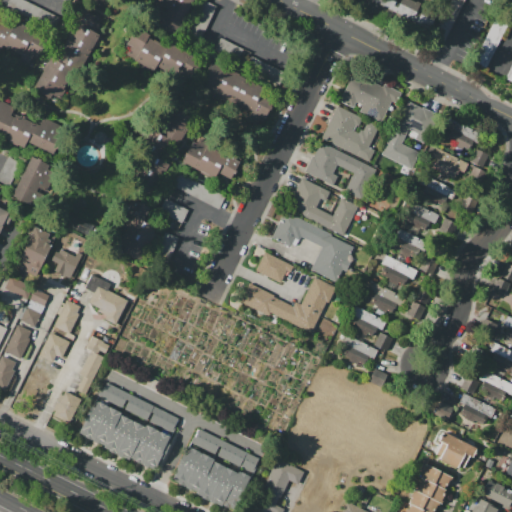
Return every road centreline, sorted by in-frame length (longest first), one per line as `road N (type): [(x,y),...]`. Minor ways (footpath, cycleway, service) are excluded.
road 1 (residential): [(212,296),(341,33)]
road 2 (residential): [(511,119),(275,0)]
road 3 (residential): [(187,511),(0,418)]
road 4 (residential): [(511,209),(466,255),(457,311),(436,345)]
road 5 (residential): [(34,435),(88,329),(85,294)]
road 6 (trunk): [(114,511),(0,454)]
road 7 (residential): [(436,345),(443,372),(417,379),(408,352),(436,345)]
